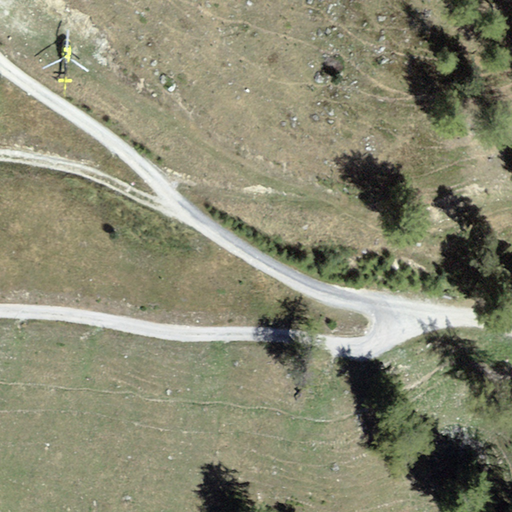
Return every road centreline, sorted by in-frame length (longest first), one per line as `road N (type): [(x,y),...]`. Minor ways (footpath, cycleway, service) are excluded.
road 1 (track): [(417,312),(321,291),(225,238),(113,141),(0,65)]
road 2 (track): [(0,310),(365,348),(417,312)]
road 3 (track): [(202,222),(84,170),(0,154)]
